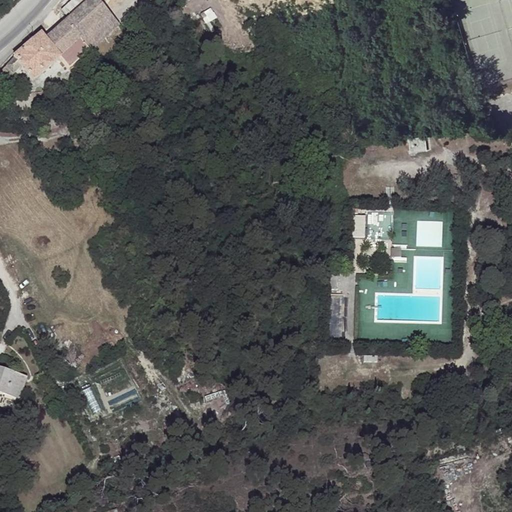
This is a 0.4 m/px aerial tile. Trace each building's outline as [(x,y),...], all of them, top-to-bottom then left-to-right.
[(33,80),(49,67),(59,59),(64,65),(69,69),(118,25),(100,4),(105,2),(106,0),(73,0),(65,8),(71,17),(46,40),(40,34),(15,56),(0,73),(0,84),(9,75),(10,77),(13,75),(12,74),(21,66),(33,80)] [(59,59),(49,67),(55,74),(64,65),(59,59)] [(425,138),(409,140),(411,153),(427,151),(425,138)] [(364,217),(351,217),(350,265),(354,266),(354,238),(364,238),(364,217)] [(336,269),(328,268),(328,290),(336,291),(336,269)] [(9,377),(11,373),(0,369),(0,394),(19,400),(25,383),(9,377)] [(26,377),(11,373),(9,377),(25,383),(26,377)]
